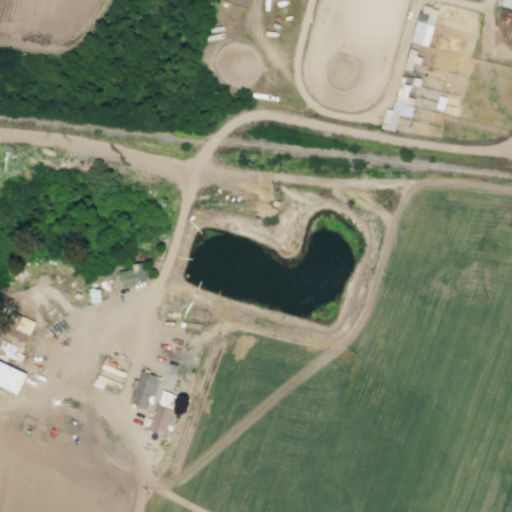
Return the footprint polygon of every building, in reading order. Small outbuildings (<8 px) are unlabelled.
[(427,46),(438,9),(421,5),(411,41),(427,46)] [(419,51),(409,49),(404,68),(411,70),(413,62),(416,63),(419,51)] [(381,128),(394,131),(398,114),(411,117),(413,106),(404,105),(408,85),(398,83),(393,110),(385,109),(381,128)] [(147,262),(151,281),(125,286),(122,272),(136,269),(135,265),(147,262)] [(34,321),(19,315),(14,328),(6,325),(0,340),(0,355),(19,362),(34,321)] [(0,385),(18,394),(27,373),(0,361),(0,385)] [(147,371),(166,379),(153,412),(134,405),(147,371)] [(161,406),(178,412),(169,438),(152,432),(161,406)]
